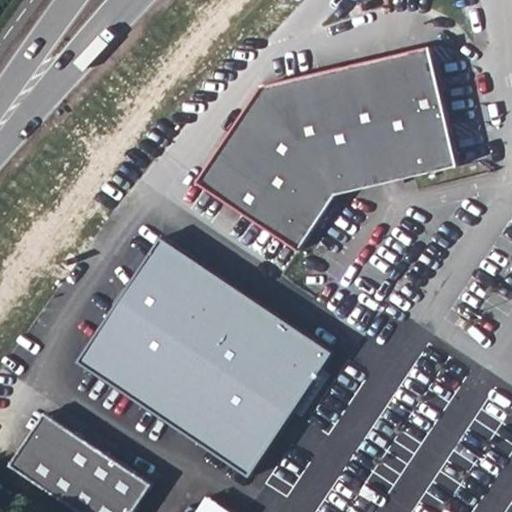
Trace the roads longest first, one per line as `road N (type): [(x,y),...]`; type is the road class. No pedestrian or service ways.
road 1 (unclassified): [(0,410),(126,225),(325,0)]
road 2 (unknown): [(153,194),(253,265),(275,295),(224,395)]
road 3 (secondary): [(0,146),(129,0)]
road 4 (unknown): [(184,464),(35,358)]
road 5 (unknown): [(224,395),(83,288)]
road 6 (secondary): [(69,0),(0,98)]
